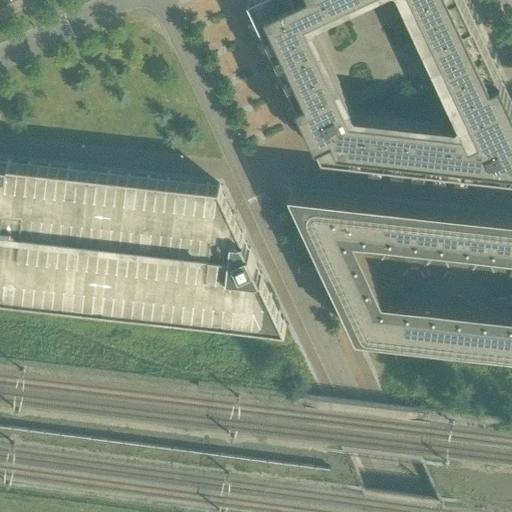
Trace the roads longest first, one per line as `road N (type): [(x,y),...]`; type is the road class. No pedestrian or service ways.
road 1 (unclassified): [(403,511),(162,0)]
road 2 (residential): [(0,57),(120,0)]
